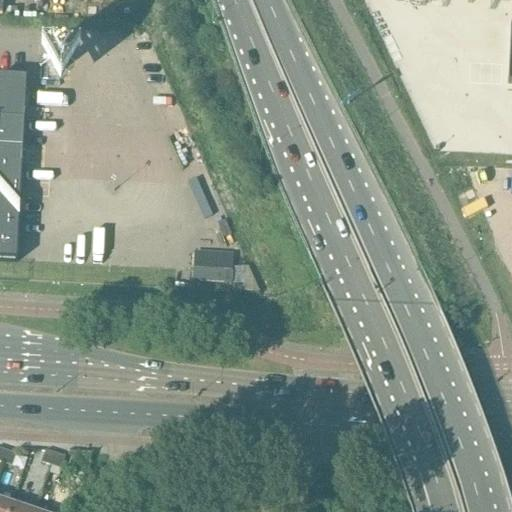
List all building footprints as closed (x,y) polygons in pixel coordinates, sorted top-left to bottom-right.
[(0,262),(17,264),(17,263),(27,79),(0,77),(0,262)] [(233,259),(194,257),(192,283),(232,286),(233,259)] [(51,467),(55,456),(47,453),(31,452),(25,468),(39,473),(43,464),(51,467)] [(6,453),(2,464),(11,467),(15,456),(6,453)] [(55,456),(51,467),(60,470),(64,459),(55,456)] [(69,468),(69,473),(86,478),(92,462),(76,457),(73,469),(69,468)] [(0,511),(11,511),(13,508),(0,503),(0,511)]
